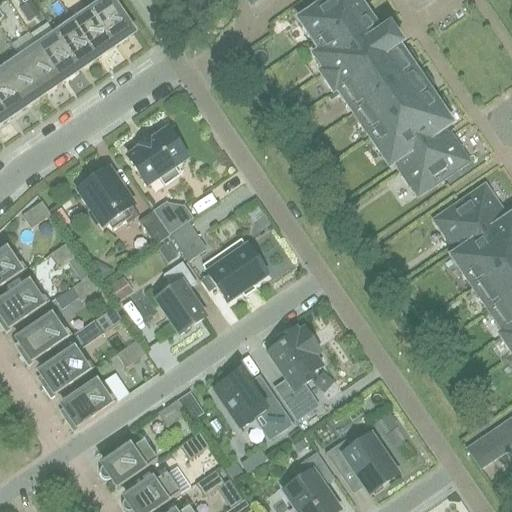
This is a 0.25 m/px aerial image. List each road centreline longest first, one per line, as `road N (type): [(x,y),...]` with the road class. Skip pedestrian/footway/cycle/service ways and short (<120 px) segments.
road 1 (residential): [(0,191),(179,60),(323,276)]
road 2 (residential): [(65,456),(323,276)]
road 3 (residential): [(323,276),(454,469)]
